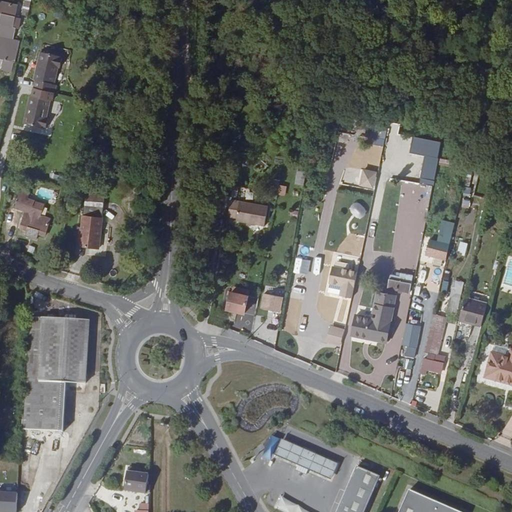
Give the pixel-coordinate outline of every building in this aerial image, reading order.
[(20,31),(23,19),(23,18),(18,17),(20,9),(0,3),(0,14),(3,16),(0,30),(0,59),(17,64),(22,43),(15,41),(18,31),(20,31)] [(29,21),(31,11),(25,10),(23,18),(23,19),(29,21)] [(49,123),(47,122),(45,122),(49,104),(51,105),(53,105),(55,97),(57,90),(55,89),(52,89),(56,70),(59,71),(61,72),(63,62),(60,62),(61,60),(41,56),(35,85),(38,85),(36,93),(34,101),(31,100),(25,128),(45,132),(45,131),(47,132),(49,123)] [(375,128),(373,138),(385,140),(387,130),(375,128)] [(412,139),(411,153),(426,154),(425,162),(437,163),(439,141),(412,139)] [(373,189),(377,172),(362,169),(358,185),(373,189)] [(304,190),(313,192),(316,178),(307,176),(304,190)] [(278,185),(276,195),(284,196),(286,186),(278,185)] [(70,203),(72,193),(65,192),(63,201),(70,203)] [(92,201),(86,229),(104,232),(107,203),(105,202),(105,196),(93,195),(92,201)] [(38,233),(45,235),(49,218),(32,214),(35,201),(21,197),(18,210),(27,212),(22,229),(31,231),(30,235),(37,237),(38,233)] [(81,246),(83,246),(86,229),(92,201),(87,200),(81,246)] [(236,202),(233,218),(238,219),(241,203),(236,202)] [(267,209),(241,203),(238,219),(252,221),(264,223),(267,209)] [(398,230),(411,231),(413,207),(400,206),(398,230)] [(271,209),(267,209),(264,223),(252,221),(251,226),(267,229),(271,209)] [(104,232),(86,229),(83,246),(102,248),(104,232)] [(350,233),(347,247),(359,251),(362,236),(350,233)] [(449,256),(453,242),(432,237),(429,251),(449,256)] [(291,288),(307,290),(309,273),(292,272),(291,288)] [(358,278),(335,272),(331,287),(344,290),(342,301),(353,303),(358,278)] [(436,273),(433,282),(441,284),(444,275),(436,273)] [(402,287),(404,278),(395,276),(393,285),(402,287)] [(416,281),(404,278),(402,287),(414,290),(416,281)] [(451,279),(444,310),(456,313),(464,282),(451,279)] [(429,281),(426,291),(439,294),(441,284),(433,282),(429,281)] [(344,290),(331,287),(329,298),(342,301),(344,290)] [(236,297),(233,310),(248,315),(251,302),(236,297)] [(270,305),(266,304),(265,310),(284,314),(287,300),(272,297),(270,305)] [(353,340),(359,341),(368,343),(369,341),(378,343),(377,345),(379,345),(388,347),(396,302),(388,300),(378,298),(374,318),(379,318),(378,323),(364,321),(357,319),(353,340)] [(482,331),(489,309),(468,303),(462,325),(482,331)] [(482,331),(490,334),(497,311),(489,309),(482,331)] [(432,314),(420,374),(425,375),(426,371),(441,374),(445,356),(438,354),(446,317),(432,314)] [(402,346),(415,348),(420,327),(406,324),(402,346)] [(23,326),(17,439),(59,441),(62,391),(81,392),(84,329),(23,326)] [(505,388),(511,362),(508,361),(501,387),(505,388)] [(282,434),(276,448),(298,458),(304,444),(282,434)] [(315,449),(304,444),(298,458),(308,463),(315,449)] [(330,472),(337,458),(315,449),(308,463),(330,472)] [(356,465),(347,487),(335,511),(363,511),(370,497),(379,474),(356,465)] [(141,472),(127,470),(125,489),(145,491),(147,472),(141,472)] [(0,511),(16,511),(17,492),(0,491),(0,511)] [(451,511),(412,492),(401,511),(451,511)] [(274,507),(282,511),(307,511),(281,496),(274,507)] [(146,511),(147,503),(139,502),(139,511),(146,511)]
